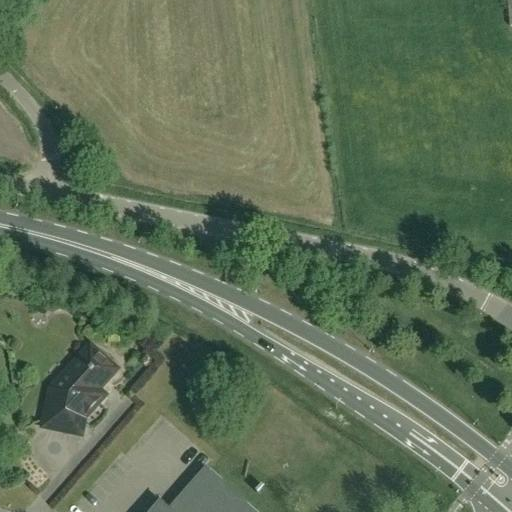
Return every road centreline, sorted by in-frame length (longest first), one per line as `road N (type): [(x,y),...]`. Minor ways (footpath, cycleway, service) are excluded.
road 1 (unclassified): [(511,323),(464,292),(405,269),(53,191)]
road 2 (primary): [(156,273),(394,430),(493,511)]
road 3 (primary): [(511,472),(359,363),(209,287),(156,273)]
road 4 (primary): [(156,273),(0,227)]
road 5 (unclassified): [(53,191),(40,119),(0,75)]
